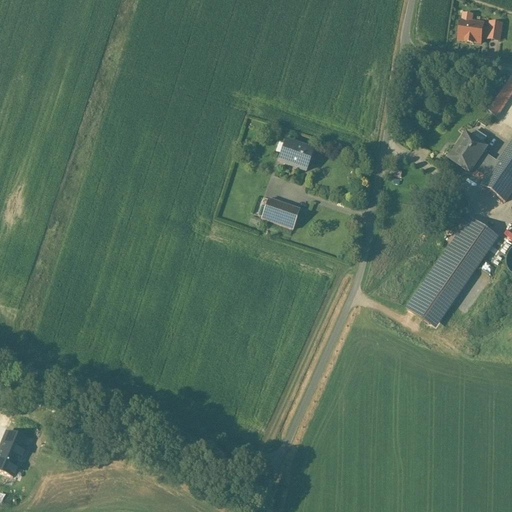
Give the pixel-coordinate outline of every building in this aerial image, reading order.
[(462,22),(459,42),(480,45),(481,38),(488,39),(490,31),(482,30),(483,26),(471,24),(462,22)] [(488,41),(499,42),(502,26),(490,24),(490,31),(488,39),(488,41)] [(511,80),(505,76),(483,110),(495,119),(511,93),(511,80)] [(486,149),(466,136),(466,137),(468,138),(457,154),(455,152),(449,160),(470,174),(475,166),(483,154),(486,149)] [(511,139),(498,160),(511,169),(511,139)] [(311,152),(285,143),(278,163),(304,173),(311,152)] [(496,163),(483,154),(475,166),(488,174),(491,169),(492,169),(496,163)] [(511,192),(511,169),(498,160),(496,163),(492,169),(491,169),(488,174),(485,178),(486,179),(481,187),(505,203),(511,192)] [(299,211),(267,201),(260,221),(292,231),(299,211)] [(492,235),(466,218),(454,236),(457,238),(407,311),(429,326),(492,235)] [(492,235),(429,326),(437,331),(454,307),(499,240),(492,235)] [(7,433),(0,449),(0,473),(12,478),(27,442),(7,433)]
